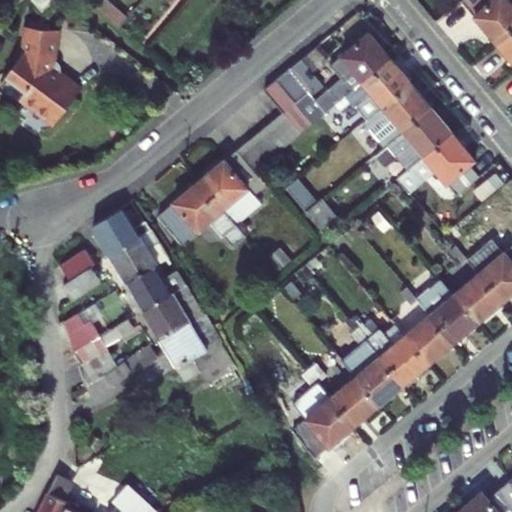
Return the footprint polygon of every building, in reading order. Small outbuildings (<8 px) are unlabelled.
[(9,0),(21,8),(30,0),(9,0)] [(123,0),(106,0),(105,2),(130,23),(138,13),(123,0)] [(511,0),(470,0),(505,42),(511,36),(511,0)] [(44,20),(43,25),(62,29),(63,24),(44,20)] [(64,121),(92,85),(71,68),(72,67),(72,64),(72,62),(70,59),(67,57),(65,56),(70,31),(62,29),(43,25),(40,24),(34,53),(7,87),(27,102),(32,96),(64,121)] [(320,120),(342,101),(399,55),(377,29),(338,61),(349,74),(343,79),(323,96),(297,65),(283,76),(320,120)] [(374,116),(418,79),(399,55),(342,101),(348,108),(360,98),(374,116)] [(349,74),(338,61),(332,66),(343,79),(349,74)] [(271,86),(290,109),(308,130),(320,120),(283,76),(271,86)] [(439,104),(418,79),(374,116),(390,135),(379,144),(384,149),(439,104)] [(404,152),(416,166),(460,129),(439,104),(384,149),(383,150),(393,162),(404,152)] [(290,109),(278,118),(296,140),(308,130),(290,109)] [(278,118),(266,128),(284,150),(296,140),(278,118)] [(284,150),(266,128),(255,137),(273,159),(284,150)] [(483,156),(460,129),(416,166),(405,175),(418,191),(444,168),(463,191),(485,172),(476,162),(483,156)] [(255,137),(243,147),(261,169),(273,159),(255,137)] [(261,169),(243,147),(206,178),(230,207),(256,185),(268,199),(279,190),(261,169)] [(230,207),(206,178),(165,212),(189,241),(216,219),(231,237),(240,230),(248,239),(253,234),(244,223),(230,207)] [(346,213),(330,194),(314,208),(329,227),(346,213)] [(130,205),(100,223),(118,252),(161,225),(155,214),(142,223),(130,205)] [(251,217),(244,223),(253,234),(274,260),(282,254),(251,217)] [(161,225),(118,252),(133,278),(177,252),(161,225)] [(99,250),(88,231),(76,238),(78,242),(68,248),(81,271),(93,264),(89,257),(99,250)] [(511,244),(504,235),(475,258),(486,271),(511,249),(511,244)] [(469,239),(463,244),(472,255),(478,250),(469,239)] [(472,255),(463,244),(457,249),(467,260),(472,255)] [(511,249),(486,271),(509,298),(511,295),(511,249)] [(133,278),(151,307),(195,281),(177,252),(133,278)] [(96,258),(99,263),(105,259),(102,254),(96,258)] [(101,267),(72,285),(80,298),(109,280),(101,267)] [(486,271),(461,292),(484,319),(509,298),(486,271)] [(450,301),(461,292),(447,275),(436,284),(450,301)] [(450,301),(436,284),(429,290),(421,279),(415,284),(461,338),(484,319),(461,292),(450,301)] [(151,307),(168,336),(210,311),(212,310),(195,281),(151,307)] [(461,338),(415,284),(409,289),(417,299),(399,315),(413,332),(436,359),(461,338)] [(168,336),(186,364),(192,361),(196,369),(206,363),(218,384),(245,367),(210,311),(168,336)] [(139,328),(133,318),(108,333),(114,343),(139,328)] [(436,359),(413,332),(400,343),(386,326),(380,332),(371,321),(365,326),(374,337),(411,380),(436,359)] [(108,333),(82,349),(86,364),(113,348),(111,345),(114,343),(108,333)] [(411,380),(374,337),(350,357),(364,374),(386,401),(411,380)] [(123,364),(91,383),(98,395),(163,355),(156,343),(123,364)] [(86,364),(91,383),(123,364),(113,348),(86,364)] [(322,363),(316,367),(325,378),(326,379),(331,374),(322,363)] [(362,421),(386,401),(364,374),(339,394),(362,421)] [(322,455),(362,421),(339,394),(326,379),(325,378),(309,391),(323,408),(299,428),(322,455)] [(62,511),(66,506),(69,501),(62,498),(69,482),(56,474),(36,511),(62,511)] [(511,511),(511,489),(504,481),(493,490),(487,483),(462,504),(469,511),(509,511),(511,511)] [(119,501),(128,511),(153,511),(157,509),(135,486),(119,501)]
